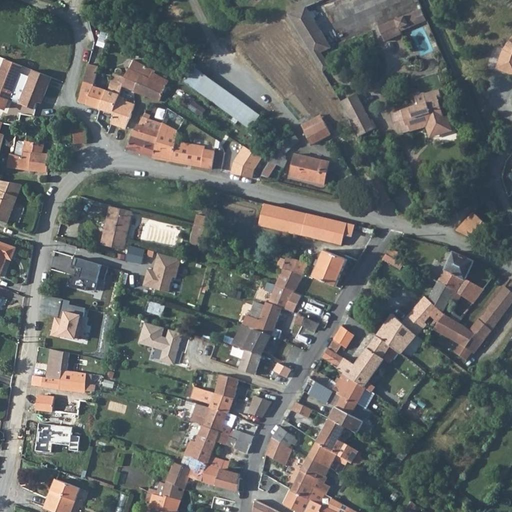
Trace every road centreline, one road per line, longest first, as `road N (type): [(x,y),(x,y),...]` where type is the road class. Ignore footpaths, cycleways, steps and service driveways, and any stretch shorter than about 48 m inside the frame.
road 1 (residential): [(0,508),(49,213),(67,179),(89,164),(123,159)]
road 2 (residential): [(244,511),(270,426),(394,221)]
road 3 (residential): [(123,159),(394,221)]
road 4 (track): [(496,163),(427,0)]
road 5 (residential): [(123,159),(78,114),(66,90),(79,54),(70,18)]
